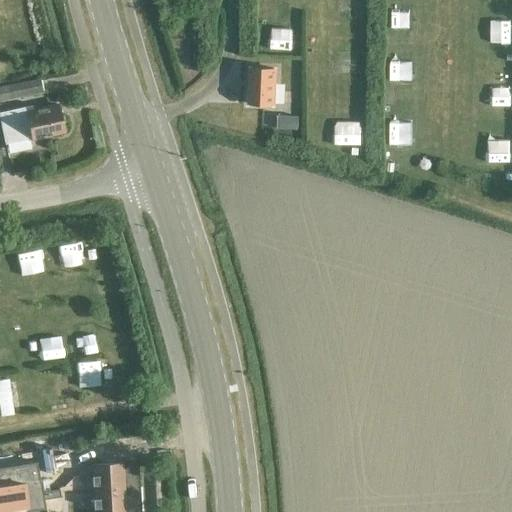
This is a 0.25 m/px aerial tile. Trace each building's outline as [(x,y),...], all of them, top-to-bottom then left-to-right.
[(275,68),(249,67),(247,103),(274,104),(275,68)] [(7,97),(42,90),(39,78),(5,85),(7,97)] [(20,139),(64,130),(58,104),(25,111),(24,106),(13,109),(20,139)] [(139,511),(137,461),(92,463),(92,475),(90,475),(90,484),(93,484),(93,498),(91,498),(92,507),(94,507),(94,511),(139,511)] [(37,470),(0,475),(0,511),(42,511),(39,488),(40,488),(37,470)] [(58,487),(42,490),(43,498),(59,495),(58,487)]
